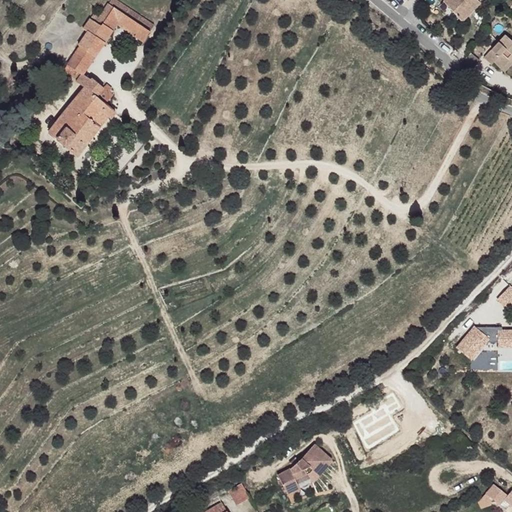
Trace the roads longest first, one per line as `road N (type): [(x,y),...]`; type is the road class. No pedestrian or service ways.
road 1 (residential): [(511,250),(406,362),(301,415),(144,511)]
road 2 (residential): [(373,0),(468,83),(511,104)]
